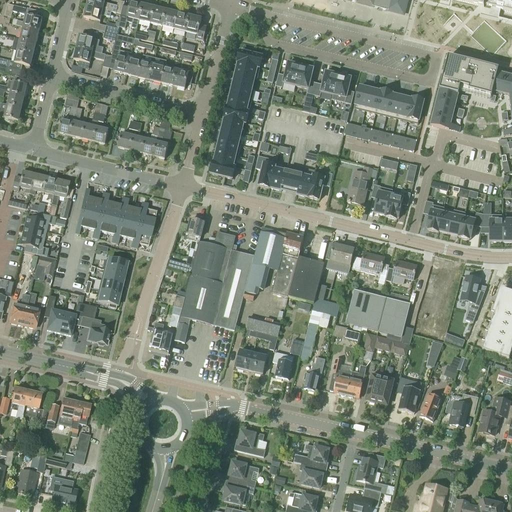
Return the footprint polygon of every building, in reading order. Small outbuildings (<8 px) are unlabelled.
[(109,7),(104,5),(105,0),(87,0),(86,7),(116,14),(121,15),(124,3),(118,2),(117,7),(110,6),(109,7)] [(342,0),(354,3),(403,16),(407,0),(342,0)] [(511,0),(449,0),(452,1),(466,4),(478,7),(484,8),(484,6),(490,7),(488,16),(497,18),(500,9),(511,12),(511,0)] [(119,25),(118,29),(125,30),(127,24),(132,25),(131,29),(136,31),(138,23),(142,6),(131,4),(131,3),(130,3),(129,8),(123,7),(121,15),(119,25)] [(4,20),(7,21),(7,18),(11,19),(13,13),(12,13),(14,7),(8,5),(5,17),(4,20)] [(154,9),(142,6),(138,23),(150,25),(154,9)] [(26,10),(14,7),(12,13),(13,13),(24,16),(26,10)] [(116,15),(116,14),(86,7),(83,19),(99,23),(101,17),(110,19),(111,14),(116,15)] [(150,25),(161,28),(165,12),(154,9),(150,25)] [(16,27),(23,29),(40,34),(43,21),(37,20),(38,14),(28,11),(24,24),(17,23),(16,27)] [(161,28),(173,31),(177,15),(165,12),(161,28)] [(173,31),(185,34),(189,17),(177,15),(173,31)] [(206,29),(199,27),(201,20),(189,17),(185,34),(196,37),(195,41),(203,42),(206,29)] [(116,37),(119,25),(116,24),(115,26),(107,24),(106,28),(104,34),(116,37)] [(23,29),(20,41),(37,45),(40,34),(23,29)] [(103,40),(115,43),(116,37),(104,34),(103,40)] [(139,42),(145,43),(147,38),(148,38),(148,36),(136,34),(135,40),(139,42)] [(79,37),(76,50),(92,54),(92,53),(102,55),(103,50),(98,48),(99,42),(95,41),(79,37)] [(116,37),(115,43),(113,49),(120,51),(123,38),(116,37)] [(137,48),(144,50),(145,45),(139,44),(139,42),(135,40),(133,47),(137,48)] [(20,41),(17,53),(34,57),(37,45),(20,41)] [(181,51),(193,54),(194,48),(182,45),(181,51)] [(113,49),(111,58),(117,59),(118,57),(120,52),(120,51),(113,49)] [(105,56),(92,53),(92,54),(76,50),(73,61),(79,63),(83,64),(84,64),(89,65),(91,59),(103,62),(102,69),(108,70),(111,58),(105,57),(105,56)] [(117,59),(114,74),(125,77),(129,60),(130,60),(131,55),(120,52),(118,57),(117,59)] [(17,53),(15,64),(31,69),(31,68),(33,68),(34,61),(33,61),(34,57),(17,53)] [(262,59),(240,53),(237,65),(259,70),(262,59)] [(191,63),(192,57),(180,54),(178,60),(191,63)] [(442,83),(439,92),(440,92),(457,97),(458,97),(459,93),(460,88),(469,90),(468,93),(491,98),(492,97),(493,93),(497,75),(498,73),(486,70),(476,68),(477,66),(476,66),(456,60),(451,59),(448,59),(448,58),(447,60),(446,64),(450,65),(448,72),(453,73),(452,77),(447,76),(445,76),(444,75),(443,77),(442,83)] [(141,63),(137,80),(149,83),(153,66),(154,60),(149,59),(147,64),(141,63)] [(7,62),(0,60),(0,66),(6,68),(12,70),(14,64),(7,62)] [(125,77),(137,80),(141,63),(130,60),(129,60),(125,77)] [(278,62),(272,61),(269,72),(275,74),(278,62)] [(259,70),(237,65),(238,65),(235,76),(254,81),(256,82),(259,70)] [(294,66),(288,65),(285,78),(278,76),(275,88),(282,90),(283,85),(296,88),(301,66),(294,65),(294,66)] [(149,83),(160,85),(164,69),(153,66),(149,83)] [(307,68),(301,66),(296,88),(308,91),(307,96),(313,97),(316,85),(310,84),(313,71),(307,69),(307,68)] [(160,85),(172,88),(176,71),(164,69),(160,85)] [(184,91),(188,74),(176,71),(172,88),(184,91)] [(275,74),(269,72),(267,83),(272,85),(275,74)] [(322,87),(316,85),(313,97),(320,99),(321,94),(333,97),(332,102),(338,75),(332,74),(332,76),(325,74),(322,87)] [(345,77),(338,75),(332,102),(351,106),(354,94),(348,93),(351,80),(344,79),(345,77)] [(497,75),(493,93),(501,95),(506,77),(497,75)] [(254,81),(235,76),(232,87),(252,91),(254,81)] [(511,78),(506,77),(501,95),(510,97),(511,88),(511,78)] [(15,78),(13,84),(23,86),(25,80),(15,78)] [(13,84),(9,83),(8,89),(5,89),(4,94),(10,96),(24,99),(25,95),(27,95),(29,89),(27,88),(27,87),(23,86),(13,84)] [(252,91),(232,87),(230,98),(251,103),(254,92),(252,91)] [(360,89),(354,111),(366,114),(371,91),(360,89)] [(371,91),(366,114),(376,116),(381,94),(371,91)] [(440,92),(437,101),(455,105),(456,100),(461,101),(462,98),(458,97),(457,97),(440,92)] [(381,94),(376,116),(386,119),(392,96),(392,95),(382,93),(381,94)] [(10,96),(7,107),(21,111),(24,99),(10,96)] [(392,96),(386,119),(396,121),(402,99),(392,96)] [(251,103),(230,98),(227,109),(252,115),(253,111),(249,110),(251,103)] [(402,99),(396,121),(407,123),(412,101),(402,99)] [(412,101),(407,123),(418,126),(423,103),(412,100),(412,101)] [(437,101),(435,109),(453,114),(455,105),(437,101)] [(62,121),(58,135),(70,138),(77,110),(78,106),(66,103),(65,107),(72,109),(68,123),(62,121)] [(0,105),(0,110),(0,111),(0,118),(4,119),(4,120),(4,122),(10,123),(10,121),(18,123),(21,111),(7,107),(0,105)] [(97,105),(91,128),(85,127),(81,141),(93,144),(96,129),(98,123),(98,124),(100,116),(102,107),(97,105)] [(252,115),(227,109),(224,120),(245,125),(248,115),(248,114),(252,115)] [(435,109),(433,118),(451,123),(453,114),(435,109)] [(77,110),(70,138),(81,141),(85,127),(79,125),(82,111),(77,110)] [(433,118),(431,127),(449,131),(451,123),(433,118)] [(245,125),(224,120),(224,121),(221,131),(241,136),(243,125),(245,126),(245,125)] [(168,147),(161,145),(165,131),(169,132),(170,126),(161,124),(160,130),(158,138),(156,144),(153,158),(165,161),(168,147)] [(108,132),(97,129),(96,129),(93,144),(105,146),(108,132)] [(241,136),(221,131),(219,142),(240,148),(240,147),(238,147),(241,136)] [(118,150),(130,153),(133,138),(121,135),(118,150)] [(130,153),(141,155),(145,141),(133,138),(130,153)] [(141,155),(153,158),(156,144),(145,141),(141,155)] [(240,148),(219,142),(216,154),(238,159),(240,148)] [(279,148),(278,154),(290,157),(291,151),(285,150),(279,148)] [(238,159),(216,154),(214,164),(213,164),(235,170),(238,159)] [(305,159),(305,161),(316,164),(318,158),(312,156),(306,155),(305,159)] [(265,160),(258,158),(255,171),(262,173),(258,188),(269,190),(275,168),(274,168),(274,169),(263,166),(265,160)] [(213,164),(210,176),(232,181),(235,170),(213,164)] [(287,171),(275,168),(269,190),(270,190),(281,193),(286,176),(286,174),(287,171)] [(354,177),(347,204),(350,205),(351,203),(363,206),(372,172),(363,170),(361,179),(354,177)] [(18,193),(19,189),(25,190),(24,195),(29,196),(34,177),(29,176),(29,174),(23,172),(22,174),(21,179),(15,178),(11,191),(18,193)] [(251,174),(245,172),(242,184),(248,185),(251,174)] [(286,174),(286,176),(281,193),(289,195),(296,196),(301,177),(293,175),(286,174)] [(329,189),(332,177),(326,175),(324,181),(313,178),(312,180),(307,199),(307,200),(319,203),(323,187),(329,189)] [(45,180),(34,177),(29,196),(34,198),(35,193),(42,194),(45,180)] [(307,199),(312,180),(301,177),(296,196),(307,199)] [(57,183),(45,180),(42,194),(48,196),(53,197),(57,183)] [(68,186),(69,183),(62,182),(61,184),(57,183),(53,197),(48,196),(47,200),(52,201),(50,208),(56,210),(58,199),(65,200),(68,186)] [(438,185),(432,184),(430,189),(439,192),(441,186),(438,185)] [(374,187),(371,200),(377,201),(377,203),(376,203),(374,215),(385,218),(385,219),(386,219),(391,195),(392,195),(393,192),(380,189),(374,187)] [(86,191),(80,213),(90,216),(94,201),(87,200),(89,192),(86,191)] [(391,195),(386,219),(396,222),(397,221),(398,221),(401,209),(401,207),(407,208),(410,196),(403,194),(403,197),(392,195),(391,195)] [(94,201),(90,216),(100,218),(106,196),(103,195),(101,203),(94,201)] [(108,197),(106,196),(100,218),(110,221),(113,206),(106,205),(108,197)] [(113,206),(110,221),(120,223),(125,201),(122,200),(120,208),(113,206)] [(128,201),(125,201),(120,223),(129,225),(133,211),(126,209),(128,201)] [(69,210),(68,210),(70,203),(64,202),(62,208),(60,220),(66,221),(69,210)] [(426,204),(423,216),(430,218),(426,231),(427,231),(427,232),(437,234),(438,234),(439,233),(438,233),(443,211),(444,211),(444,210),(433,207),(433,205),(426,204)] [(37,214),(36,216),(39,217),(39,216),(42,216),(45,207),(39,205),(38,208),(37,214)] [(139,228),(144,205),(141,205),(139,212),(133,211),(129,225),(139,228)] [(152,231),(156,213),(146,211),(147,206),(144,205),(139,228),(152,231)] [(443,211),(438,233),(439,233),(448,236),(454,214),(453,214),(444,211),(443,211)] [(454,214),(448,236),(459,238),(463,220),(464,220),(465,215),(454,212),(453,214),(454,214)] [(80,213),(75,236),(78,237),(80,229),(87,231),(90,216),(80,213)] [(26,219),(24,229),(45,234),(47,226),(53,227),(55,219),(39,216),(39,217),(36,216),(33,215),(32,221),(26,219)] [(459,238),(458,239),(469,242),(469,241),(470,241),(474,228),(481,230),(483,217),(476,215),(474,222),(464,220),(463,220),(459,238)] [(90,216),(87,231),(94,232),(92,240),(95,241),(100,218),(90,216)] [(483,217),(481,230),(490,230),(490,236),(490,243),(502,244),(502,222),(503,222),(503,217),(490,217),(483,217)] [(110,221),(100,218),(95,241),(98,241),(99,234),(106,235),(110,221)] [(120,223),(110,221),(106,235),(113,237),(111,245),(114,245),(120,223)] [(198,253),(200,245),(199,244),(204,225),(191,222),(187,236),(184,235),(183,242),(192,244),(190,251),(198,253)] [(502,222),(502,244),(511,243),(511,222),(503,222),(502,222)] [(120,223),(114,245),(117,246),(119,238),(126,240),(129,225),(120,223)] [(134,250),(139,228),(129,225),(126,240),(132,242),(131,249),(134,250)] [(148,248),(152,231),(139,228),(134,250),(136,251),(138,246),(148,248)] [(43,242),(45,234),(24,229),(22,237),(43,242)] [(303,241),(262,230),(255,258),(243,301),(253,303),(255,297),(258,297),(259,291),(264,292),(269,271),(277,273),(272,295),(289,299),(299,260),(298,260),(303,241)] [(235,239),(217,234),(214,248),(200,245),(198,253),(196,261),(192,275),(191,275),(185,300),(186,301),(181,318),(180,318),(178,327),(188,329),(190,322),(234,333),(243,301),(255,258),(235,254),(237,248),(233,247),(235,239)] [(41,250),(43,242),(22,237),(20,246),(25,248),(24,254),(45,259),(47,251),(41,250)] [(324,268),(323,270),(348,276),(350,269),(354,252),(334,247),(334,248),(330,247),(324,266),(324,268)] [(355,259),(352,271),(359,273),(380,278),(381,275),(384,260),(364,255),(362,261),(355,259)] [(181,272),(191,275),(192,275),(196,261),(194,260),(188,258),(186,267),(182,266),(181,272)] [(37,267),(33,281),(42,283),(44,277),(51,279),(55,263),(55,261),(49,260),(49,261),(39,259),(37,267)] [(127,262),(119,260),(119,263),(108,261),(105,271),(103,271),(124,276),(127,262)] [(324,268),(324,266),(299,260),(289,299),(314,306),(315,300),(317,295),(323,270),(324,268)] [(389,270),(385,283),(391,284),(393,278),(394,279),(405,282),(413,283),(416,268),(396,263),(394,272),(389,270)] [(121,287),(124,276),(103,271),(100,282),(121,287)] [(15,284),(13,294),(18,296),(22,279),(16,278),(14,284),(15,284)] [(466,279),(461,302),(469,304),(465,322),(473,325),(485,294),(477,293),(478,287),(480,281),(479,280),(473,278),(472,279),(471,281),(466,279)] [(119,297),(121,287),(100,282),(98,292),(119,297)] [(350,292),(343,291),(340,304),(343,305),(345,306),(346,302),(347,302),(350,292)] [(115,311),(119,297),(98,292),(95,303),(108,306),(107,309),(115,311)] [(401,340),(409,307),(355,293),(346,326),(401,340)] [(511,295),(504,293),(506,294),(503,303),(499,301),(499,299),(494,313),(495,313),(482,352),(509,360),(511,350),(511,295)] [(390,301),(390,302),(407,306),(407,305),(409,299),(402,298),(392,295),(390,301)] [(10,324),(22,327),(28,301),(29,298),(22,297),(20,308),(14,307),(10,324)] [(180,318),(181,318),(186,301),(185,300),(176,298),(172,316),(180,318)] [(315,300),(314,306),(312,313),(300,362),(306,364),(308,363),(309,359),(310,359),(318,329),(327,331),(330,317),(337,319),(340,307),(323,302),(321,302),(315,300)] [(28,301),(22,327),(35,330),(39,313),(29,310),(29,308),(33,308),(34,302),(28,301)] [(81,319),(84,307),(77,305),(75,314),(64,311),(58,335),(70,338),(75,318),(81,319)] [(46,307),(43,319),(49,320),(46,333),(58,335),(64,311),(53,309),(46,307)] [(96,309),(84,307),(81,319),(93,321),(96,309)] [(281,327),(281,326),(249,318),(246,331),(250,332),(251,331),(268,337),(278,340),(278,338),(279,338),(282,327),(281,327)] [(91,325),(87,342),(97,345),(98,347),(102,348),(104,346),(106,347),(109,334),(103,333),(105,328),(91,325)] [(149,353),(167,357),(172,338),(167,336),(167,333),(163,333),(164,327),(155,325),(154,330),(148,329),(148,332),(153,333),(150,346),(149,353)] [(184,345),(186,338),(188,329),(178,327),(177,330),(174,343),(183,345),(184,345)] [(249,338),(267,342),(268,337),(251,331),(250,332),(249,338)] [(345,341),(358,343),(360,335),(346,332),(345,341)] [(373,355),(374,350),(377,339),(368,336),(365,347),(368,348),(366,353),(373,355)] [(268,337),(267,342),(270,343),(268,351),(274,353),(278,340),(268,337)] [(374,350),(390,354),(393,343),(377,339),(374,350)] [(462,350),(464,343),(458,341),(456,347),(462,350)] [(300,358),(303,344),(293,342),(290,355),(300,358)] [(393,343),(390,354),(405,358),(408,347),(393,343)] [(433,344),(431,351),(439,354),(442,346),(433,344)] [(236,370),(249,373),(253,355),(240,352),(236,370)] [(263,376),(267,358),(253,355),(249,373),(263,376)] [(293,359),(275,355),(273,364),(277,365),(274,379),(289,383),(293,366),(292,366),(293,359)] [(454,358),(450,368),(457,371),(459,364),(461,361),(454,358)] [(320,379),(324,362),(317,360),(315,367),(313,367),(312,373),(309,372),(308,375),(306,375),(304,382),(306,382),(303,391),(316,394),(319,379),(320,379)] [(334,395),(340,396),(341,397),(344,398),(345,397),(347,398),(352,376),(351,376),(339,373),(341,366),(342,362),(336,361),(333,376),(338,377),(334,395)] [(353,399),(359,400),(366,369),(361,368),(359,376),(352,374),(351,376),(352,376),(347,398),(348,398),(348,399),(353,400),(353,399)] [(450,368),(446,377),(454,380),(457,372),(457,371),(450,368)] [(511,386),(511,376),(499,372),(496,383),(511,388),(511,386)] [(375,405),(376,406),(383,378),(373,375),(372,378),(366,402),(369,403),(369,405),(375,406),(375,405)] [(387,407),(393,383),(387,382),(388,379),(383,378),(376,406),(377,406),(377,407),(383,408),(383,407),(387,407)] [(400,380),(396,394),(402,395),(398,412),(414,416),(422,385),(400,380)] [(22,417),(23,418),(28,394),(15,390),(12,404),(18,405),(15,420),(22,422),(22,417)] [(45,413),(38,411),(41,397),(28,394),(23,418),(37,421),(36,429),(41,430),(45,413)] [(441,401),(428,396),(419,419),(432,424),(439,408),(441,401)] [(475,414),(478,400),(463,396),(462,400),(451,398),(449,404),(448,403),(445,414),(451,416),(449,426),(463,430),(468,412),(475,414)] [(490,414),(484,412),(478,434),(494,438),(499,419),(507,420),(511,401),(511,398),(511,399),(511,404),(494,399),(490,414)] [(0,405),(0,415),(5,417),(9,401),(1,400),(0,405)] [(62,425),(61,432),(70,434),(77,405),(63,401),(59,419),(66,420),(65,426),(62,425)] [(85,427),(87,420),(87,421),(90,408),(77,405),(70,434),(76,435),(78,429),(77,429),(78,425),(85,427)] [(54,424),(58,408),(51,406),(47,423),(54,424)] [(234,453),(264,460),(265,453),(257,451),(259,443),(263,444),(264,437),(260,436),(259,438),(242,434),(239,446),(236,446),(234,453)] [(80,435),(79,441),(89,444),(90,438),(80,435)] [(79,441),(77,447),(87,449),(89,444),(79,441)] [(30,443),(28,453),(37,456),(39,446),(30,443)] [(16,445),(8,444),(7,450),(14,452),(16,445)] [(77,447),(76,453),(86,455),(87,449),(77,447)] [(301,466),(327,472),(328,466),(325,465),(328,452),(306,447),(305,452),(309,453),(306,467),(301,466)] [(6,459),(4,467),(10,468),(14,454),(13,454),(14,452),(7,450),(6,459)] [(76,453),(74,459),(84,461),(86,455),(76,453)] [(45,464),(46,459),(33,456),(30,470),(36,471),(36,474),(42,475),(44,466),(45,464)] [(358,474),(356,483),(366,485),(364,491),(386,496),(393,498),(395,490),(388,488),(373,485),(377,469),(383,471),(385,460),(374,457),(372,463),(363,461),(360,473),(360,474),(358,474)] [(83,467),(84,461),(74,459),(73,458),(71,465),(83,467)] [(45,464),(44,466),(63,471),(65,464),(46,459),(45,464)] [(281,461),(273,459),(271,467),(279,469),(281,461)] [(227,476),(225,483),(255,490),(256,483),(252,482),(254,474),(258,475),(259,471),(233,465),(230,477),(227,476)] [(325,479),(327,472),(301,466),(299,473),(304,474),(301,486),(319,490),(322,478),(325,479)] [(278,470),(271,468),(269,476),(276,477),(278,470)] [(36,476),(21,473),(16,496),(31,499),(36,476)] [(275,485),(284,487),(285,480),(276,478),(275,485)] [(50,486),(49,492),(53,493),(51,503),(73,508),(75,500),(72,499),(74,491),(71,491),(72,484),(64,482),(64,483),(62,483),(61,489),(50,486)] [(245,495),(253,497),(255,490),(225,483),(224,490),(227,490),(224,503),(246,508),(247,504),(243,503),(245,495)] [(282,488),(275,486),(273,493),(280,495),(282,488)] [(417,505),(414,511),(443,511),(445,503),(451,504),(453,495),(447,494),(427,489),(423,506),(417,505)] [(374,510),(378,508),(381,495),(365,491),(363,500),(351,497),(346,511),(370,511),(371,510),(374,510)] [(287,507),(286,511),(314,511),(317,501),(290,495),(289,499),(294,500),(292,508),(287,507)] [(468,506),(469,505),(458,502),(455,511),(490,511),(493,504),(481,502),(480,507),(478,506),(478,509),(468,506)]
